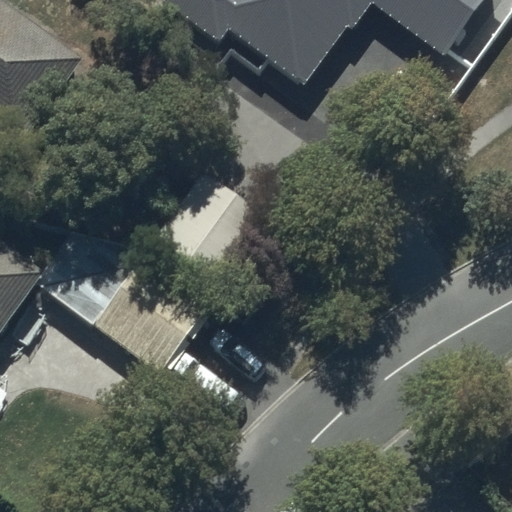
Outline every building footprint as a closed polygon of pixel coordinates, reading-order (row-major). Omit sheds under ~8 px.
[(406,0),(341,0),(313,36),(380,88),(433,21),(406,0)] [(86,76),(0,14),(0,150),(22,167),(86,76)] [(208,183),(155,253),(224,306),(278,237),(208,183)] [(43,289),(37,296),(161,389),(216,315),(149,265),(74,244),(40,286),(43,289)] [(0,347),(37,296),(43,289),(0,257),(0,347)]
